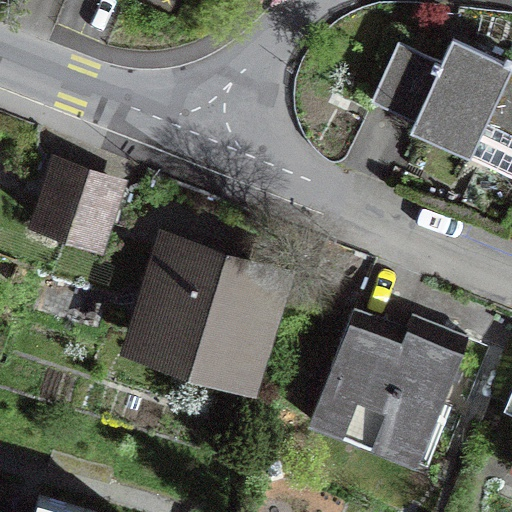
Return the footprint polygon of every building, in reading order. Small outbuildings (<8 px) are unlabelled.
[(511,131),(487,120),(511,66),(511,64),(454,37),(439,69),(400,51),(378,99),(419,117),(413,130),(467,155),(471,149),(511,170),(511,131)] [(511,131),(511,66),(487,120),(511,131)] [(125,189),(58,165),(35,230),(102,254),(125,189)] [(293,279),(163,239),(126,356),(256,397),(293,279)] [(464,366),(350,325),(310,436),(424,477),(464,366)] [(113,471),(58,448),(48,471),(104,494),(113,471)]
